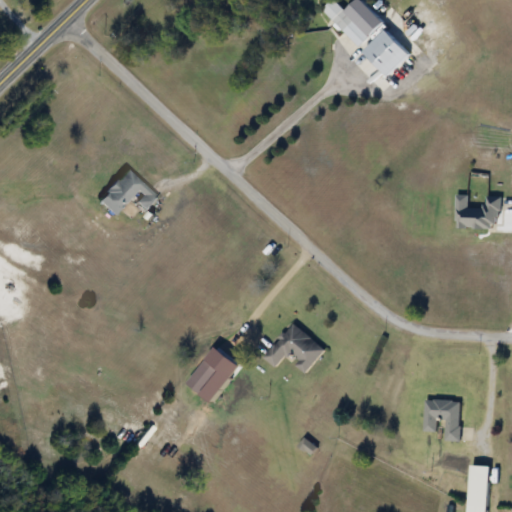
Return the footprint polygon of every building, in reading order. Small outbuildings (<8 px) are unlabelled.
[(334,0),(324,11),(360,48),(371,37),(335,0),(334,0)] [(411,54),(387,30),(365,53),(389,77),(411,54)] [(114,215),(136,191),(141,196),(135,202),(147,213),(159,200),(126,169),(97,200),(114,215)] [(502,198),(488,198),(487,209),(469,209),(470,196),(458,196),(457,229),(501,230),(502,198)] [(326,351),(294,324),(265,359),(278,370),(289,357),(308,372),(326,351)] [(224,373),(209,360),(189,384),(204,397),(224,373)] [(425,433),(444,434),(443,442),(461,442),(462,402),(426,401),(425,433)]
